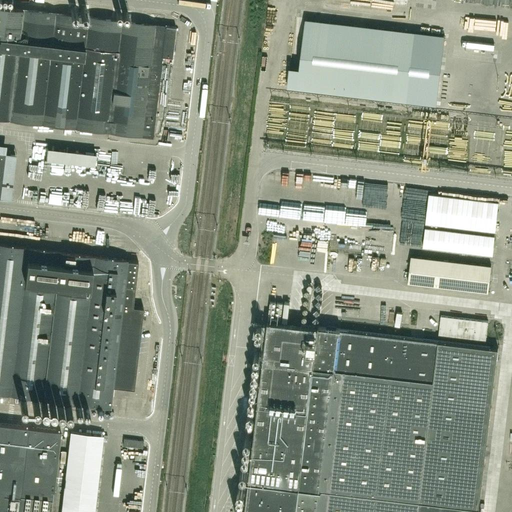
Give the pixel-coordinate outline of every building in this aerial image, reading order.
[(0,118),(108,131),(152,136),(162,55),(172,57),(176,27),(166,25),(166,24),(0,4),(0,118)] [(469,17),(466,25),(475,29),(478,24),(484,26),(487,20),(482,18),(480,20),(477,19),(476,20),(469,17)] [(415,32),(305,18),(299,68),(289,67),(287,87),(407,102),(415,32)] [(337,122),(337,109),(318,109),(318,122),(337,122)] [(382,133),(382,116),(364,115),(364,133),(382,133)] [(385,116),(385,135),(402,135),(402,117),(385,116)] [(316,128),(316,136),(333,137),(334,128),(316,128)] [(362,140),(363,151),(380,150),(380,139),(362,140)] [(96,153),(47,147),(46,160),(94,165),(96,153)] [(0,197),(11,199),(13,181),(2,180),(6,152),(0,150),(0,197)] [(122,168),(122,157),(113,157),(113,154),(103,154),(103,176),(113,176),(113,162),(116,162),(116,168),(122,168)] [(116,173),(116,181),(134,182),(135,174),(116,173)] [(311,258),(315,241),(304,239),(301,257),(311,258)] [(0,243),(0,393),(110,406),(110,407),(111,407),(113,387),(134,389),(144,308),(133,307),(139,260),(128,258),(128,259),(0,243)] [(492,265),(412,255),(409,282),(489,292),(492,265)] [(291,303),(280,301),(278,310),(290,312),(291,303)] [(488,321),(441,316),(439,334),(486,340),(488,321)] [(477,511),(478,508),(480,508),(498,348),(268,319),(244,511),(477,511)] [(50,511),(60,430),(61,430),(0,422),(0,511),(50,511)] [(144,441),(124,439),(123,445),(143,448),(144,441)]
